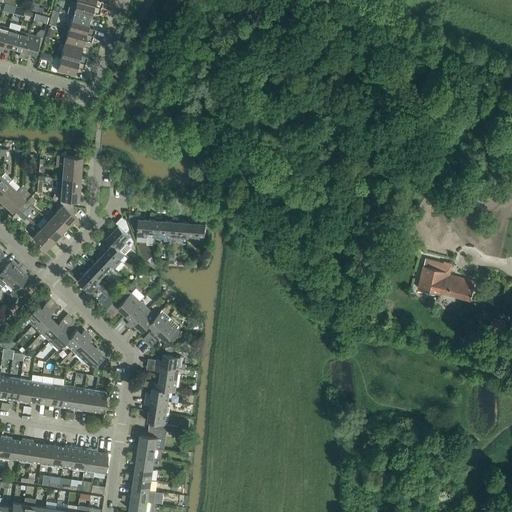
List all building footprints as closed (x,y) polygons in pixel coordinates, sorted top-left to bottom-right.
[(99,14),(101,7),(76,0),(72,14),(90,19),(92,12),(99,14)] [(12,13),(15,5),(7,3),(4,2),(2,11),(12,13)] [(32,2),(30,9),(42,12),(43,9),(38,8),(39,4),(32,2)] [(25,8),(15,5),(12,13),(23,16),(25,8)] [(88,27),(90,19),(72,14),(68,28),(93,35),(95,29),(88,27)] [(0,50),(2,51),(9,27),(0,25),(0,50)] [(14,48),(19,30),(9,27),(2,51),(6,52),(8,46),(14,48)] [(45,30),(44,30),(40,28),(37,32),(36,35),(29,33),(23,57),(27,58),(29,52),(36,54),(36,53),(38,54),(45,30)] [(91,42),(93,35),(68,28),(64,42),(82,47),(84,40),(91,42)] [(23,57),(29,33),(19,30),(14,48),(20,49),(18,56),(23,57)] [(80,55),(82,47),(64,42),(61,56),(85,63),(87,57),(80,55)] [(83,69),(85,63),(61,56),(57,71),(74,75),(76,67),(83,69)] [(57,165),(63,166),(81,167),(82,156),(58,154),(57,165)] [(80,178),(81,167),(63,166),(62,177),(80,178)] [(0,175),(0,191),(13,178),(5,171),(1,175),(0,175)] [(79,189),(80,178),(62,177),(61,187),(79,189)] [(13,178),(0,191),(0,199),(4,203),(20,186),(13,178)] [(29,194),(20,186),(4,203),(12,211),(29,194)] [(78,200),(79,189),(61,187),(60,203),(63,204),(69,210),(72,206),(73,200),(78,200)] [(22,211),(30,203),(27,200),(19,208),(22,211)] [(77,211),(73,207),(72,206),(69,210),(63,204),(55,212),(68,225),(76,216),(74,214),(77,211)] [(27,216),(22,211),(19,208),(11,216),(15,220),(19,215),(23,219),(27,216)] [(68,225),(55,212),(52,209),(44,217),(48,220),(61,232),(68,225)] [(130,214),(129,218),(134,230),(137,231),(137,236),(147,237),(148,234),(154,235),(155,219),(145,218),(145,215),(139,214),(130,214)] [(109,230),(104,235),(113,243),(120,249),(125,253),(132,246),(133,245),(133,243),(133,241),(133,239),(132,238),(131,236),(126,232),(129,229),(125,219),(122,216),(115,223),(118,225),(111,232),(109,230)] [(172,220),(162,219),(162,216),(155,216),(155,219),(154,235),(153,237),(164,238),(164,235),(171,236),(172,220)] [(189,221),(179,221),(179,217),(172,217),(172,220),(171,236),(170,238),(181,239),(181,237),(187,237),(188,237),(189,221)] [(189,218),(189,221),(188,237),(187,237),(187,239),(198,240),(198,238),(205,238),(206,223),(195,222),(196,218),(189,218)] [(61,232),(48,220),(40,228),(53,240),(61,232)] [(53,240),(40,228),(32,236),(45,248),(53,240)] [(125,253),(120,249),(113,243),(106,250),(104,248),(99,253),(102,255),(113,266),(114,268),(122,260),(120,258),(125,253)] [(102,255),(95,262),(92,260),(87,265),(90,267),(102,278),(101,278),(103,280),(110,272),(109,271),(113,266),(102,255)] [(423,265),(418,287),(440,293),(441,292),(444,293),(470,299),(475,280),(449,274),(449,271),(451,263),(443,261),(443,263),(425,259),(423,265)] [(0,283),(3,286),(6,282),(19,268),(11,260),(3,269),(0,265),(0,283)] [(90,267),(83,275),(81,272),(76,277),(108,307),(115,300),(97,283),(101,278),(102,278),(90,267)] [(27,276),(19,268),(6,282),(13,289),(10,293),(14,297),(23,288),(19,284),(27,276)] [(121,310),(126,315),(138,302),(130,293),(128,295),(124,291),(114,301),(119,305),(117,307),(119,308),(120,310),(121,310)] [(130,326),(149,307),(140,300),(138,302),(126,315),(130,319),(126,323),(130,326)] [(33,324),(49,308),(45,304),(41,307),(37,303),(23,318),(28,322),(29,321),(33,324)] [(157,315),(156,315),(149,307),(130,326),(135,330),(138,327),(142,331),(149,324),(156,316),(157,315)] [(41,332),(53,319),(49,315),(53,312),(49,308),(33,324),(41,332)] [(153,336),(169,319),(161,311),(156,315),(157,315),(156,316),(149,324),(153,328),(149,332),(153,336)] [(492,318),(490,328),(503,331),(506,322),(492,318)] [(49,340),(65,323),(61,319),(58,323),(53,319),(41,332),(49,340)] [(178,327),(169,319),(153,336),(157,340),(161,336),(166,340),(167,338),(170,340),(175,338),(182,331),(178,327)] [(65,323),(49,340),(53,343),(52,345),(57,349),(64,341),(70,335),(69,335),(66,331),(69,327),(65,323)] [(72,349),(88,332),(84,328),(80,332),(76,328),(69,335),(70,335),(64,341),(72,349)] [(88,332),(72,349),(76,352),(75,354),(79,358),(81,357),(92,344),(88,340),(92,336),(88,332)] [(81,357),(79,358),(83,362),(85,361),(89,365),(90,363),(95,368),(104,358),(100,354),(101,352),(100,351),(99,349),(97,348),(92,344),(81,357)] [(157,359),(156,364),(179,368),(185,369),(186,363),(180,362),(181,356),(163,353),(162,360),(157,359)] [(177,379),(179,368),(156,364),(155,370),(161,371),(160,376),(177,379)] [(0,398),(6,399),(6,396),(9,376),(0,374),(0,398)] [(31,380),(28,399),(39,401),(43,375),(32,374),(31,380)] [(43,375),(39,401),(50,402),(52,383),(53,377),(43,375)] [(9,376),(6,396),(17,397),(20,378),(9,376)] [(176,391),(177,379),(160,376),(159,382),(154,381),(153,387),(170,389),(170,390),(176,391)] [(28,399),(31,380),(20,378),(17,397),(17,400),(28,402),(28,399)] [(60,404),(62,388),(63,384),(52,383),(50,402),(60,404)] [(71,405),(70,408),(81,410),(82,407),(84,388),(74,386),(73,389),(71,405)] [(168,401),(170,390),(170,389),(153,387),(152,392),(146,392),(146,397),(168,401)] [(71,405),(73,389),(62,388),(60,404),(71,405)] [(84,388),(82,407),(92,408),(95,389),(84,388)] [(103,410),(106,394),(105,394),(105,391),(95,389),(92,408),(103,410)] [(167,412),(168,401),(146,397),(145,403),(150,404),(149,409),(167,412)] [(165,422),(167,412),(149,409),(148,416),(147,417),(148,419),(148,421),(150,421),(149,428),(167,430),(168,423),(165,422)] [(140,437),(139,445),(156,447),(158,436),(140,433),(141,432),(136,431),(135,436),(140,437)] [(0,438),(0,439),(0,457),(8,459),(9,456),(11,440),(12,436),(1,435),(0,438)] [(19,457),(19,460),(30,462),(30,459),(33,443),(33,439),(22,438),(22,441),(19,457)] [(22,441),(11,440),(9,456),(19,457),(22,441)] [(40,463),(43,444),(33,443),(30,459),(41,460),(40,463)] [(51,465),(54,446),(43,444),(40,463),(51,465)] [(72,468),(76,446),(65,444),(65,447),(64,447),(62,467),(72,468)] [(155,458),(156,447),(139,445),(137,453),(133,452),(133,457),(137,458),(137,455),(155,458)] [(62,467),(64,447),(54,446),(51,465),(62,467)] [(83,470),(87,447),(76,446),(72,468),(83,470)] [(94,471),(97,452),(97,449),(87,447),(83,470),(94,471)] [(108,454),(97,452),(94,471),(105,473),(105,470),(106,470),(108,454)] [(153,468),(155,458),(137,455),(137,458),(136,466),(153,468)] [(151,479),(153,468),(136,466),(134,474),(130,474),(129,479),(133,479),(134,476),(151,479)] [(150,490),(151,479),(134,476),(133,479),(132,487),(150,490)] [(103,493),(105,486),(92,484),(92,487),(91,491),(103,493)] [(156,490),(150,490),(132,487),(131,495),(127,495),(126,500),(130,501),(131,498),(154,501),(156,490)] [(24,503),(22,511),(33,511),(34,504),(35,499),(24,498),(24,503)] [(147,511),(152,511),(154,501),(131,498),(130,501),(129,509),(147,511)] [(22,511),(24,503),(12,501),(12,506),(11,511),(22,511)]
